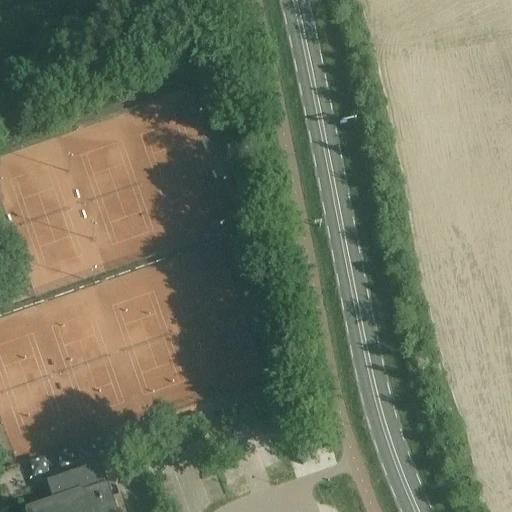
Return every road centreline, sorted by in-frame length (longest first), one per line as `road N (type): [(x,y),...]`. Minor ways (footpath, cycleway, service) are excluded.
road 1 (primary): [(415,511),(371,388),(293,0)]
road 2 (unknown): [(270,511),(252,470),(220,447),(197,462),(191,511)]
